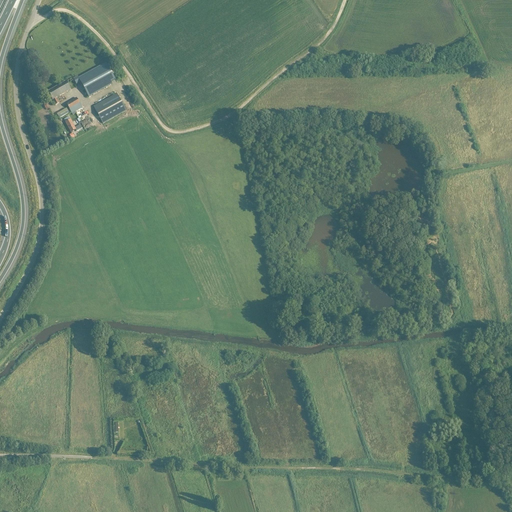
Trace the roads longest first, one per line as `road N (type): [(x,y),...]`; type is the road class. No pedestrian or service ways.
road 1 (track): [(48,14),(68,10),(99,36),(165,129),(176,132),(228,115),(317,46),(346,0)]
road 2 (unclassified): [(0,322),(36,255),(41,221),(16,93),(31,23)]
road 3 (motorway): [(0,279),(23,215),(0,118)]
